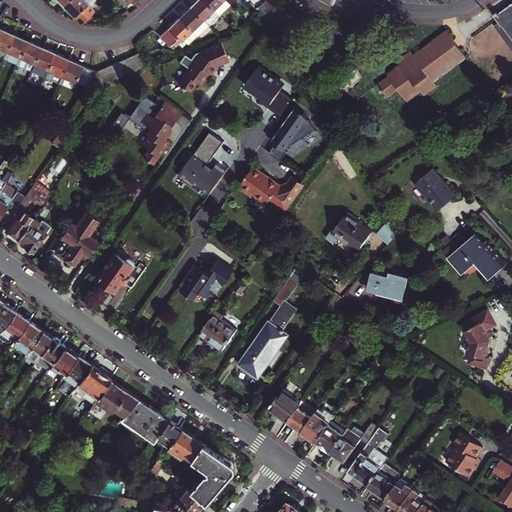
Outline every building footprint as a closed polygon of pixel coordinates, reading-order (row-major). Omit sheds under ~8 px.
[(81,23),(82,23),(95,11),(88,4),(92,0),(69,0),(64,5),(81,23)] [(205,0),(196,0),(191,6),(210,26),(221,15),(219,14),(205,0)] [(227,0),(205,0),(219,14),(228,6),(229,7),(232,4),(227,0)] [(511,3),(495,16),(500,22),(496,25),(511,47),(511,3)] [(191,6),(180,16),(199,36),(210,26),(191,6)] [(160,35),(172,47),(174,44),(177,46),(185,39),(190,44),(199,36),(180,16),(160,35)] [(0,55),(4,57),(15,33),(1,27),(0,28),(0,47),(3,49),(0,55)] [(387,73),(389,75),(378,83),(389,98),(401,89),(410,102),(423,92),(426,96),(439,87),(435,82),(468,58),(447,30),(414,54),(411,50),(398,60),(401,63),(387,73)] [(29,40),(15,33),(4,57),(7,59),(11,52),(21,57),(26,46),(29,40)] [(32,70),(43,46),(29,40),(26,46),(21,57),(18,64),(32,70)] [(187,52),(182,59),(191,65),(180,81),(183,84),(184,86),(187,86),(191,89),(198,79),(202,82),(209,71),(211,72),(217,63),(231,58),(223,41),(198,52),(195,57),(187,52)] [(56,52),(43,46),(32,70),(35,71),(38,64),(48,69),(56,52)] [(11,52),(7,59),(18,64),(21,57),(11,52)] [(70,58),(56,52),(48,69),(58,73),(55,80),(59,82),(70,58)] [(139,52),(132,55),(138,69),(146,66),(139,52)] [(138,69),(132,55),(126,58),(132,72),(137,70),(138,69)] [(62,83),(65,76),(83,84),(91,67),(70,58),(59,82),(62,83)] [(126,58),(119,61),(125,75),(132,72),(126,58)] [(119,61),(112,64),(118,78),(125,75),(119,61)] [(112,64),(105,68),(111,81),(118,78),(112,64)] [(91,67),(83,84),(99,91),(104,84),(98,71),(91,67)] [(111,81),(105,68),(98,71),(104,84),(111,81)] [(268,107),(281,117),(293,101),(289,98),(289,97),(281,91),(285,86),(277,81),(278,79),(262,68),(261,69),(259,68),(246,86),(270,104),(268,107)] [(149,133),(143,142),(149,146),(142,156),(153,164),(171,139),(167,136),(173,128),(171,127),(182,110),(167,99),(155,115),(146,109),(140,118),(152,126),(148,132),(149,133)] [(279,145),(276,143),(269,154),(280,162),(288,151),(286,151),(289,147),(315,130),(305,113),(296,107),(276,136),(281,143),(279,145)] [(62,109),(57,115),(65,121),(70,115),(62,109)] [(0,123),(4,126),(6,125),(9,118),(0,114),(0,123)] [(68,134),(61,129),(53,142),(59,146),(68,134)] [(203,187),(212,193),(228,170),(218,163),(213,170),(207,166),(225,141),(211,131),(181,174),(189,180),(188,181),(201,191),(203,187)] [(0,191),(2,188),(6,182),(17,166),(14,164),(3,179),(0,182),(0,191)] [(270,202),(286,213),(305,187),(292,178),(287,185),(279,187),(253,168),(238,189),(248,196),(250,194),(267,206),(270,202)] [(439,211),(456,195),(433,169),(416,185),(439,211)] [(2,188),(0,191),(0,214),(13,197),(5,191),(9,185),(6,182),(2,188)] [(17,190),(9,185),(5,191),(13,197),(17,190)] [(50,195),(42,206),(47,210),(55,199),(50,195)] [(19,238),(34,216),(25,209),(19,218),(17,216),(7,229),(19,238)] [(66,236),(57,250),(74,262),(84,249),(88,252),(97,240),(87,233),(97,220),(85,211),(75,225),(72,223),(63,235),(66,236)] [(360,249),(373,231),(356,218),(357,218),(348,212),(334,231),(332,230),(327,238),(335,243),(340,235),(360,249)] [(41,238),(43,239),(48,233),(46,232),(51,224),(43,218),(41,221),(34,216),(19,238),(34,249),(41,238)] [(400,234),(391,220),(380,235),(391,243),(400,234)] [(486,243),(478,234),(454,255),(467,270),(476,262),(490,277),(506,263),(487,241),(486,243)] [(251,243),(248,248),(256,253),(259,249),(251,243)] [(121,280),(132,287),(147,266),(141,262),(137,267),(133,264),(134,263),(133,259),(128,256),(124,258),(114,251),(96,277),(107,285),(108,283),(115,289),(121,280)] [(216,293),(232,270),(216,258),(207,270),(207,269),(206,269),(205,269),(204,269),(204,270),(203,270),(203,271),(202,272),(198,270),(199,268),(193,264),(176,290),(191,300),(197,292),(205,298),(210,289),(216,293)] [(374,272),(371,287),(404,295),(410,274),(392,270),(390,276),(374,272)] [(258,376),(288,334),(284,331),(285,329),(284,327),(290,318),(298,308),(286,299),(299,281),(290,275),(274,298),(282,304),(261,335),(241,364),(258,376)] [(236,285),(233,288),(240,294),(246,286),(239,280),(236,285)] [(0,329),(2,331),(16,310),(3,300),(0,304),(0,329)] [(16,338),(23,328),(29,319),(16,310),(2,331),(1,332),(12,339),(13,337),(16,338)] [(491,347),(494,339),(493,337),(496,335),(492,328),(499,324),(492,310),(466,323),(469,329),(468,330),(473,341),(470,352),(474,353),(471,361),(488,367),(492,356),(490,355),(492,348),(491,347)] [(224,316),(217,311),(201,334),(200,335),(208,340),(209,339),(224,350),(238,330),(221,319),(224,316)] [(23,328),(16,338),(11,345),(24,355),(25,354),(43,329),(29,319),(23,328)] [(53,336),(43,329),(25,354),(35,361),(37,360),(41,353),(53,336)] [(53,336),(41,353),(37,360),(48,368),(65,344),(53,336)] [(78,354),(65,344),(48,368),(41,379),(50,385),(59,372),(63,374),(78,354)] [(79,381),(91,363),(78,354),(63,374),(62,375),(68,379),(64,385),(72,391),(79,381)] [(93,401),(97,396),(111,377),(91,363),(79,381),(87,387),(82,394),(93,401)] [(442,363),(438,368),(446,374),(450,369),(442,363)] [(139,397),(111,377),(97,396),(93,401),(87,410),(101,419),(109,408),(111,410),(113,407),(123,414),(139,397)] [(272,408),(289,420),(302,402),(285,390),(272,408)] [(123,414),(120,418),(153,441),(168,418),(139,397),(123,414)] [(309,423),(318,409),(304,399),(302,402),(289,420),(304,430),(309,423)] [(304,430),(318,440),(331,422),(331,421),(322,415),(325,410),(320,407),(318,409),(309,423),(304,430)] [(167,447),(178,432),(181,427),(168,418),(153,441),(159,445),(161,442),(167,447)] [(334,448),(345,432),(331,422),(318,440),(332,451),(334,448)] [(350,426),(345,432),(334,448),(332,451),(347,461),(363,438),(369,442),(380,426),(374,422),(365,436),(350,426)] [(369,442),(362,452),(357,459),(349,470),(355,475),(369,485),(382,467),(385,462),(387,458),(390,455),(378,447),(382,440),(385,438),(390,432),(380,425),(380,426),(369,442)] [(178,432),(167,447),(180,456),(181,454),(190,460),(190,459),(202,441),(181,427),(178,432)] [(456,441),(460,444),(449,460),(472,476),(478,466),(475,464),(479,458),(476,456),(484,445),(469,435),(468,432),(465,432),(463,431),(456,441)] [(202,441),(190,459),(197,464),(205,469),(205,471),(201,471),(196,478),(189,487),(205,500),(225,476),(232,466),(233,465),(233,464),(232,463),(231,462),(202,441)] [(388,475),(399,482),(399,481),(400,480),(398,478),(404,470),(387,458),(385,462),(382,467),(390,472),(388,475)] [(163,465),(158,461),(149,473),(154,477),(163,465)] [(511,466),(500,484),(494,492),(511,504),(511,466)] [(382,467),(369,485),(388,498),(394,488),(399,482),(388,475),(390,472),(382,467)] [(406,487),(409,482),(402,477),(400,480),(399,481),(406,487)] [(395,503),(401,507),(414,489),(416,487),(409,482),(406,487),(399,481),(399,482),(394,488),(388,498),(386,500),(393,505),(395,503)] [(195,511),(205,500),(189,487),(184,482),(174,494),(190,507),(195,511)] [(417,511),(426,501),(419,496),(423,492),(416,487),(414,489),(401,507),(407,511),(417,511)] [(455,504),(461,507),(472,492),(466,488),(455,504)] [(185,511),(186,511),(190,507),(174,494),(166,503),(123,496),(123,499),(118,498),(117,503),(109,511),(185,511)] [(417,511),(441,511),(432,505),(435,501),(429,496),(426,501),(417,511)] [(278,511),(302,511),(288,502),(278,511)]
